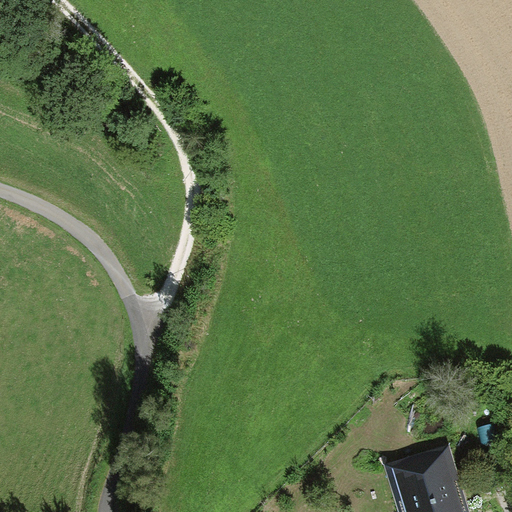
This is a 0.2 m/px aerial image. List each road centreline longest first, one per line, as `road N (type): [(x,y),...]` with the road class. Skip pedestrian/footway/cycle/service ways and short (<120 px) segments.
road 1 (residential): [(109,511),(142,373),(135,312),(89,238),(0,189)]
road 2 (track): [(53,0),(145,93),(186,156),(192,207),(185,247),(163,297),(135,312)]
